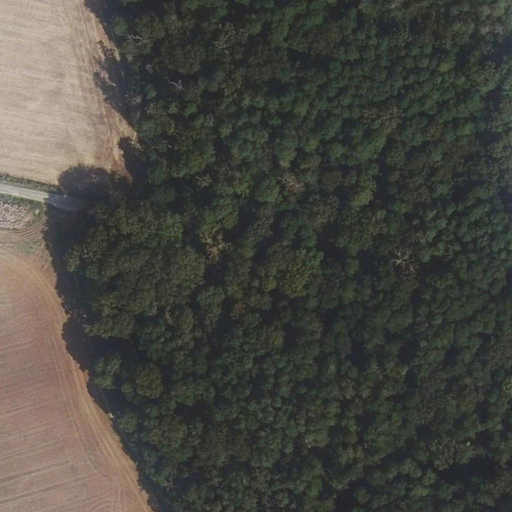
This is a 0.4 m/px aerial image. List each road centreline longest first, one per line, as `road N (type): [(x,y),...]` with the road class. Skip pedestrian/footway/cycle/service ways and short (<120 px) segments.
road 1 (unclassified): [(0,188),(500,316)]
road 2 (track): [(502,511),(500,316)]
